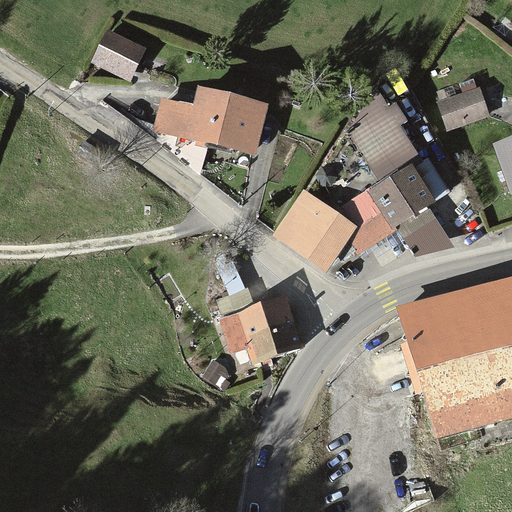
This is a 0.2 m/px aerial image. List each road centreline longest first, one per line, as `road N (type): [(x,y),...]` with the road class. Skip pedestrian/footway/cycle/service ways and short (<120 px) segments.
road 1 (unclassified): [(345,322),(303,277),(0,59)]
road 2 (track): [(0,252),(116,244),(188,229),(212,208)]
road 3 (primary): [(345,322),(277,425),(259,511)]
road 4 (primary): [(511,261),(386,296),(345,322)]
